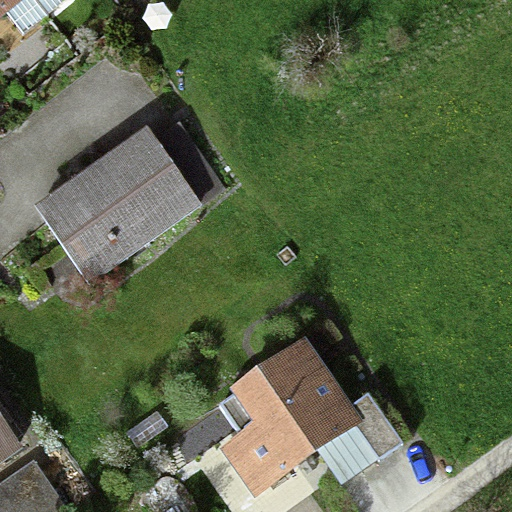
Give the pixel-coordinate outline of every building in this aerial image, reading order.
[(22,35),(46,16),(32,0),(0,0),(0,15),(4,12),(22,35)] [(32,0),(46,16),(66,0),(32,0)] [(178,128),(45,221),(89,284),(222,189),(178,128)] [(219,408),(271,482),(352,425),(378,462),(403,445),(367,396),(343,413),(299,351),(219,408)] [(0,459),(16,448),(0,424),(0,459)] [(0,491),(0,511),(61,511),(32,469),(0,491)]
